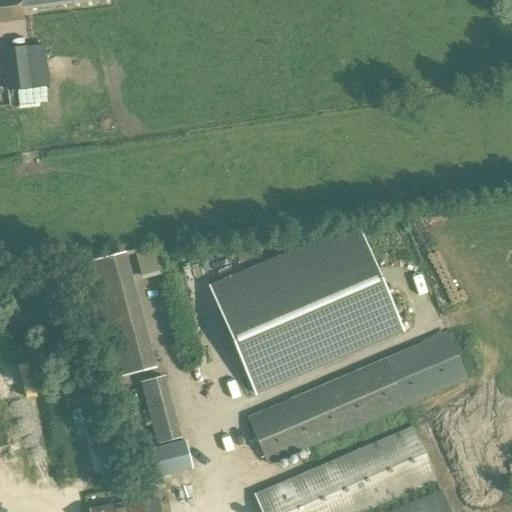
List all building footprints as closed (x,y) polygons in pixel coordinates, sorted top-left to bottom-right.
[(17,0),(0,0),(0,21),(20,19),(17,0)] [(19,9),(87,0),(17,0),(19,8),(19,9)] [(24,46),(0,50),(6,89),(30,86),(24,46)] [(356,222),(208,286),(254,394),(402,330),(356,222)] [(397,222),(372,232),(402,311),(428,301),(397,222)] [(124,253),(89,262),(118,378),(153,369),(124,253)] [(163,260),(147,260),(147,280),(164,280),(163,260)] [(448,334),(247,419),(265,464),(467,378),(448,334)] [(165,377),(140,383),(155,442),(180,436),(165,377)] [(411,428),(253,495),(260,511),(362,511),(434,482),(411,428)] [(185,439),(138,451),(145,478),(192,466),(185,439)] [(385,511),(447,511),(438,489),(385,511)] [(111,500),(87,505),(88,511),(160,511),(158,498),(142,501),(141,499),(112,505),(111,500)]
